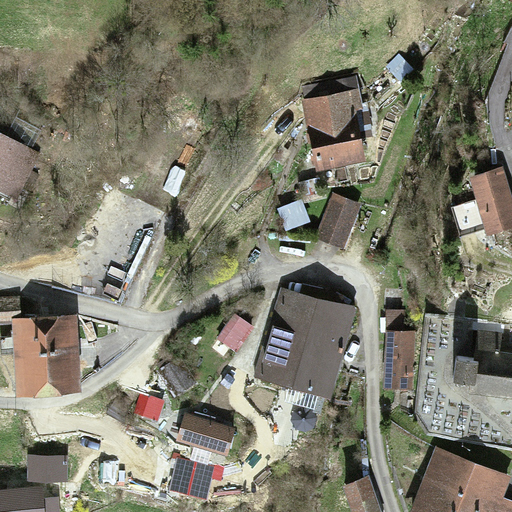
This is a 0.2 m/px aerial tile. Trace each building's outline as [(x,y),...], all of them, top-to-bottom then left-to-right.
[(361,160),(351,96),(302,103),(311,167),(361,160)] [(0,181),(16,157),(0,146),(0,181)] [(508,223),(495,169),(461,177),(474,231),(508,223)] [(357,207),(334,197),(315,240),(338,250),(357,207)] [(360,308),(282,283),(255,369),(332,394),(360,308)] [(419,317),(389,313),(381,376),(412,379),(419,317)] [(71,318),(1,316),(0,354),(0,382),(68,385),(71,318)] [(511,350),(503,349),(506,331),(477,326),(472,356),(443,351),(439,374),(472,379),(471,388),(511,394),(511,350)] [(210,421),(160,417),(158,448),(208,452),(210,421)] [(501,479),(430,451),(405,511),(510,511),(511,508),(492,500),(501,479)] [(374,511),(362,478),(338,487),(346,511),(374,511)] [(38,491),(0,491),(0,511),(50,511),(50,498),(38,498),(38,491)]
